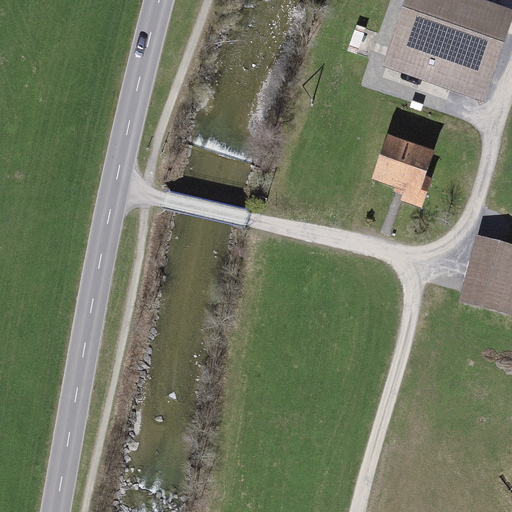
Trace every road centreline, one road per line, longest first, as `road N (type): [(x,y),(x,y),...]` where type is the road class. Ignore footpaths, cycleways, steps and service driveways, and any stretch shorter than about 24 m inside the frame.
road 1 (secondary): [(159,0),(98,270),(56,511)]
road 2 (track): [(390,255),(410,284),(412,332),(361,511)]
